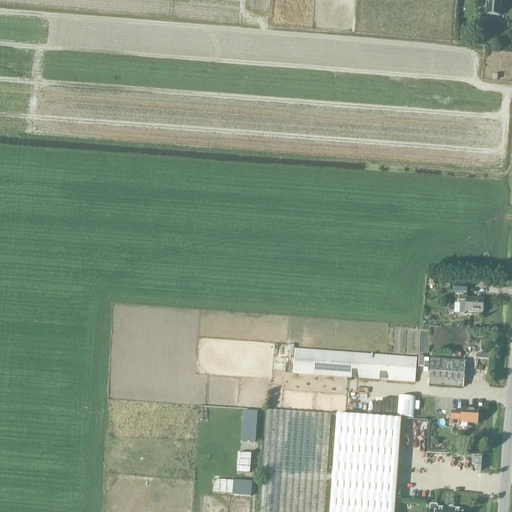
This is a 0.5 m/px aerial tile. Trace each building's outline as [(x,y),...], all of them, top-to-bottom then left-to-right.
[(487,2),(486,16),(501,17),(501,0),(480,0),(480,1),(487,2)] [(475,35),(474,43),(483,44),(487,44),(487,36),(475,35)] [(460,297),(459,314),(464,314),(467,312),(482,314),(483,300),(467,298),(460,297)] [(293,374),(414,383),(416,359),(295,350),(293,374)] [(428,387),(462,389),(464,362),(439,360),(431,360),(430,360),(428,387)] [(399,397),(398,417),(414,418),(415,398),(399,397)] [(440,402),(439,410),(449,411),(449,403),(440,402)] [(461,410),(461,412),(451,412),(450,419),(460,420),(460,423),(478,424),(479,411),(461,410)] [(243,411),(241,440),(254,441),(256,412),(243,411)] [(259,511),(324,511),(332,416),(268,411),(259,511)] [(329,511),(395,511),(402,424),(336,419),(329,511)] [(234,481),(233,495),(250,497),(251,482),(234,481)]
